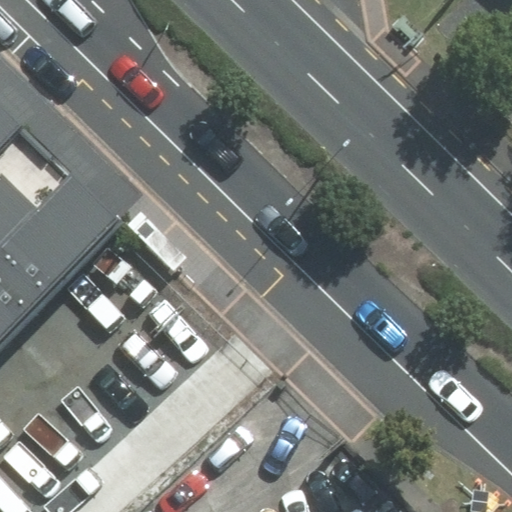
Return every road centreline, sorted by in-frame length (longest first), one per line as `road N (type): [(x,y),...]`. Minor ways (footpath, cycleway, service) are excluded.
road 1 (primary): [(511,426),(83,0)]
road 2 (primary): [(247,0),(511,258)]
